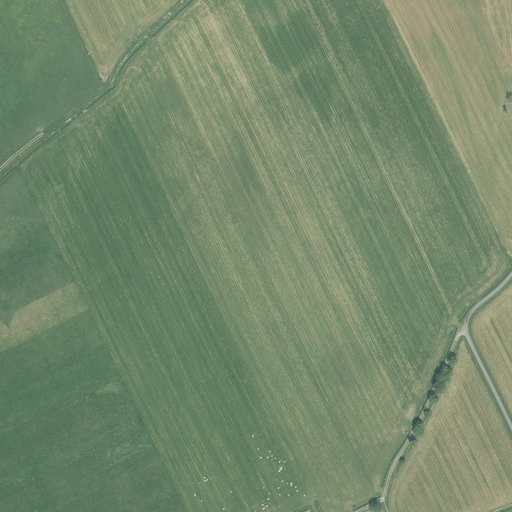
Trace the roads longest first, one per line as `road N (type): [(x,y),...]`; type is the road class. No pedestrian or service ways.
road 1 (track): [(184,0),(129,48),(103,89),(0,169)]
road 2 (track): [(465,332),(383,496),(357,511)]
road 3 (unclassified): [(511,429),(465,332),(473,309),(511,273)]
